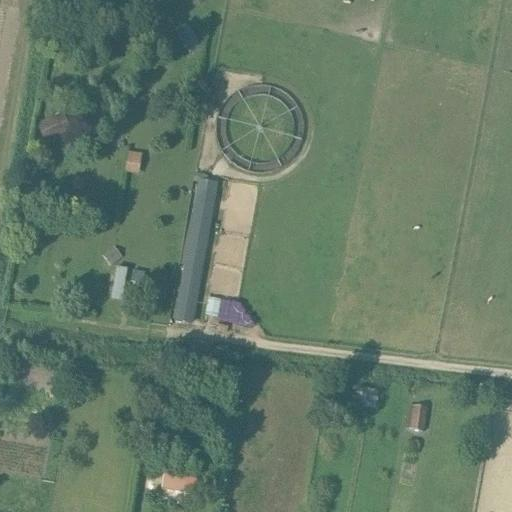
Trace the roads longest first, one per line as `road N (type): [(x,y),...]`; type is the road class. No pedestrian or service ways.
road 1 (track): [(0,196),(34,0)]
road 2 (track): [(0,314),(163,334)]
